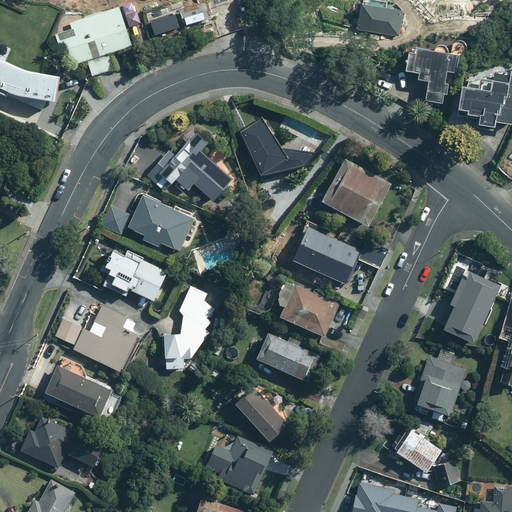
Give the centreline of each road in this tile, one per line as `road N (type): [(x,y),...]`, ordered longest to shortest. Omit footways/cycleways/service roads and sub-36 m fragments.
road 1 (tertiary): [(461,184),(359,114),(289,80),(229,69),(172,84),(126,113),(84,169),(0,350)]
road 2 (residential): [(303,511),(429,232),(461,184)]
